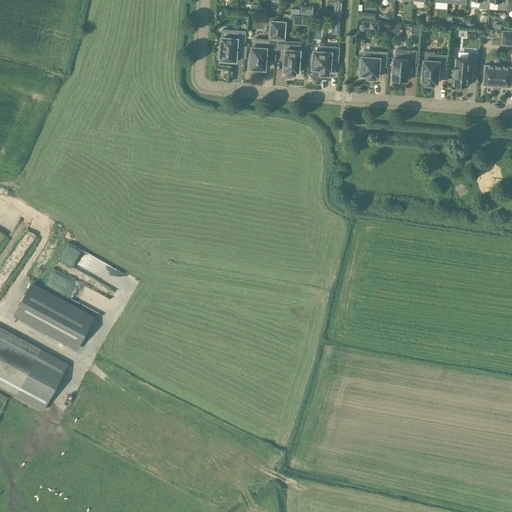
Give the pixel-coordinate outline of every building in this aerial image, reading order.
[(474,0),(479,0),(478,8),(489,8),(489,0),(474,0)] [(489,0),(489,8),(507,10),(508,0),(489,0)] [(301,6),(300,13),(312,14),(313,7),(301,6)] [(295,24),(309,24),(309,15),(295,14),(295,24)] [(340,27),(341,18),(333,18),(332,26),(340,27)] [(369,30),(378,31),(379,22),(369,21),(369,30)] [(269,38),(276,39),(278,22),(271,22),(269,38)] [(276,39),(283,39),(285,23),(278,22),(276,39)] [(501,44),(511,45),(511,30),(502,29),(501,44)] [(217,62),(230,63),(230,60),(236,61),(237,45),(244,46),(245,32),(233,31),(232,38),(221,37),(220,51),(218,50),(217,62)] [(251,71),(263,72),(263,69),(265,69),(267,42),(261,41),(262,39),(253,39),(252,47),(251,46),(251,53),(249,53),(248,61),(250,61),(250,68),(252,68),(251,71)] [(286,74),(295,74),(295,71),(298,72),(299,65),(301,66),(301,56),(299,56),(300,50),(299,50),(299,42),(291,42),(291,43),(285,43),(283,70),(286,71),(286,74)] [(319,74),(328,75),(329,70),(330,70),(331,61),(338,62),(339,47),(322,46),(322,51),(313,50),(313,54),(311,54),(310,64),(312,65),(312,68),(320,69),(319,74)] [(395,82),(404,83),(404,80),(407,80),(408,66),(415,66),(417,50),(416,50),(416,51),(409,50),(409,51),(395,50),(395,57),(394,57),(393,63),(391,63),(390,73),(392,73),(392,79),(395,79),(395,82)] [(367,78),(375,79),(375,75),(378,76),(379,66),(385,67),(387,52),(375,51),(374,57),(361,56),(361,60),(359,60),(358,70),(360,71),(360,74),(367,75),(367,78)] [(425,84),(433,85),(433,82),(437,82),(438,68),(445,68),(445,69),(446,55),(434,54),(434,53),(425,52),(425,60),(424,60),(423,67),(421,67),(420,74),(422,74),(422,81),(425,82),(425,84)] [(456,87),(465,87),(465,85),(468,85),(469,71),(475,71),(476,56),(469,55),(469,59),(456,58),(455,67),(453,66),(452,75),(454,75),(454,84),(456,84),(456,87)] [(483,84),(509,86),(511,67),(485,65),(483,84)] [(40,282),(60,242),(48,236),(28,276),(40,282)] [(15,314),(77,348),(93,318),(31,284),(15,314)] [(0,385),(45,409),(69,364),(0,327),(0,385)]
